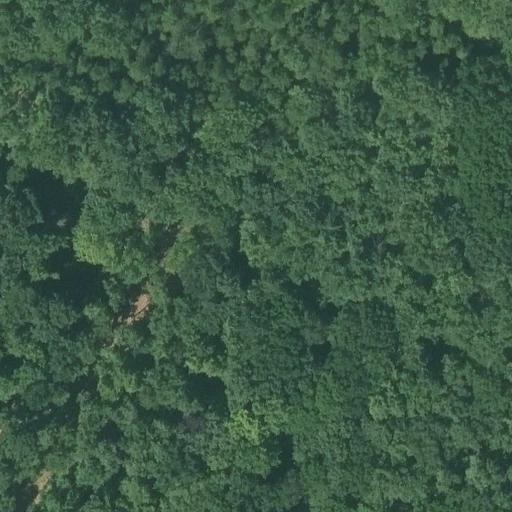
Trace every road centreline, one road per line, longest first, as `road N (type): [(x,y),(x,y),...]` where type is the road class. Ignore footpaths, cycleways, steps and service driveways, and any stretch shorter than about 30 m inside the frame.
road 1 (track): [(511,365),(65,160)]
road 2 (track): [(0,378),(70,260),(65,160)]
